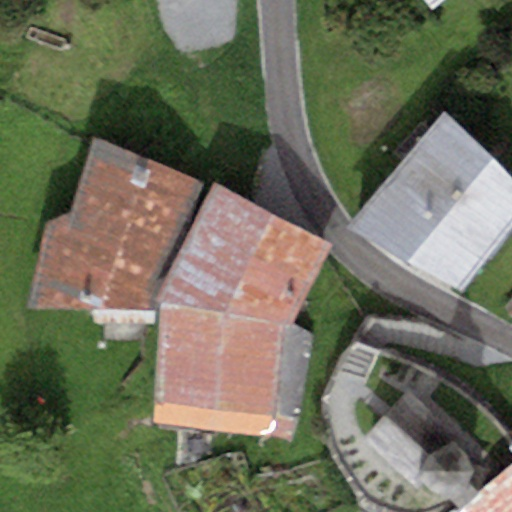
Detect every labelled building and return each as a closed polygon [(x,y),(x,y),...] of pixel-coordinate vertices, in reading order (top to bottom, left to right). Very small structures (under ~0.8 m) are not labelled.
[(442,0),(426,0),(433,8),(442,0)] [(511,227),(511,179),(448,115),(349,223),(462,290),(511,227)] [(146,309),(204,184),(94,136),(70,211),(45,220),(29,305),(146,309)] [(332,244),(217,183),(153,302),(162,303),(291,326),(332,244)] [(291,326),(162,303),(151,422),(296,441),(317,338),(291,326)] [(467,449),(459,435),(409,388),(366,436),(414,484),(434,486),(449,495),(467,483),(474,470),(467,449)] [(511,511),(511,444),(510,447),(511,449),(511,463),(454,511),(455,511),(511,511)]
